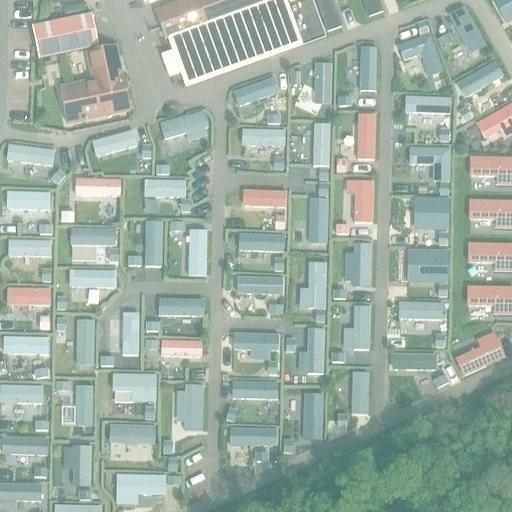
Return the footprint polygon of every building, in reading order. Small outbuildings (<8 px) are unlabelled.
[(165,39),(169,37),(186,87),(326,38),(311,0),(186,0),(155,11),(165,39)] [(331,0),(314,0),(326,33),(341,27),(331,0)] [(91,15),(32,28),(39,59),(98,47),(91,15)] [(442,72),(429,36),(397,47),(403,62),(420,56),(427,78),(442,72)] [(65,126),(130,112),(116,47),(85,53),(91,82),(57,89),(65,126)] [(160,124),(164,140),(208,128),(204,112),(160,124)] [(92,142),(95,158),(136,147),(132,131),(92,142)] [(52,167),(53,151),(8,146),(6,162),(52,167)] [(449,150),(409,149),(409,166),(432,166),(432,183),(449,183),(449,150)] [(74,196),(120,198),(120,181),(75,180),(74,196)] [(185,182),(144,181),(143,198),(185,199),(185,182)] [(49,194),(6,193),(5,210),(49,212),(49,194)] [(414,230),(447,231),(448,200),(414,199),(414,230)] [(144,267),(161,267),(162,223),(145,222),(144,267)] [(70,247),(115,247),(115,230),(70,230),(70,247)] [(189,231),(188,277),(205,277),(206,231),(189,231)] [(8,241),(7,257),(50,258),(50,242),(8,241)] [(447,251),(407,251),(407,284),(447,284),(447,251)] [(69,272),(69,288),(116,289),(116,272),(69,272)] [(50,306),(50,290),(7,289),(6,306),(50,306)] [(159,300),(158,317),(203,317),(203,301),(159,300)] [(121,356),(137,356),(138,314),(122,314),(121,356)] [(76,367),(93,367),(93,322),(77,322),(76,367)] [(48,339),(3,338),(2,354),(48,356),(48,339)] [(160,357),(201,358),(201,343),(161,342),(160,357)] [(156,376),(112,375),(111,393),(131,393),(131,403),(155,403),(156,376)] [(0,404),(43,405),(43,388),(0,386),(0,404)] [(176,393),(176,423),(184,423),(184,431),(201,432),(203,386),(185,386),(184,393),(176,393)] [(76,387),(75,427),(92,428),(92,387),(76,387)] [(154,446),(155,427),(109,426),(108,444),(154,446)] [(0,457),(30,459),(30,446),(0,445),(0,457)] [(77,450),(77,482),(89,481),(90,450),(77,450)] [(116,476),(115,495),(138,496),(165,496),(165,477),(116,476)] [(0,501),(30,502),(30,490),(0,489),(0,501)]
